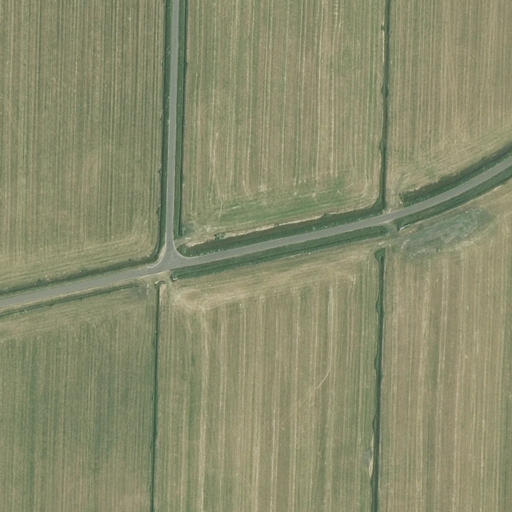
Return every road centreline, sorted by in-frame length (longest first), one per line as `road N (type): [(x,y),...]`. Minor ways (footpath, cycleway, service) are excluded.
road 1 (unclassified): [(171,266),(397,215),(511,162)]
road 2 (unclassified): [(171,266),(176,0)]
road 3 (unclassified): [(0,305),(171,266)]
